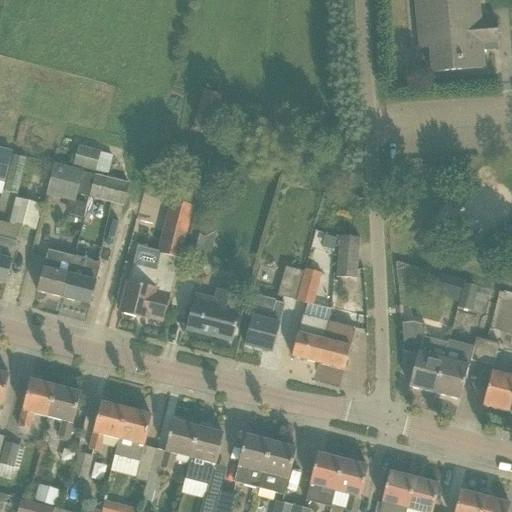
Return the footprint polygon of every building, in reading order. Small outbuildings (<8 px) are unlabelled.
[(432,73),(485,69),(483,44),(498,42),(496,19),(481,21),(478,0),(414,0),(419,48),(429,47),(432,73)] [(210,137),(223,96),(204,90),(191,131),(210,137)] [(95,173),(96,171),(100,153),(100,151),(78,146),(77,151),(73,166),(73,168),(95,173)] [(0,182),(4,183),(12,153),(0,149),(0,182)] [(75,202),(76,195),(88,198),(89,198),(95,175),(55,164),(46,195),(75,202)] [(106,202),(122,206),(127,183),(95,175),(89,198),(106,202)] [(16,198),(9,224),(20,227),(36,231),(43,205),(16,198)] [(178,259),(184,233),(164,228),(158,255),(160,255),(178,259)] [(334,248),(334,234),(319,233),(318,247),(334,248)] [(204,238),(192,235),(187,255),(199,258),(204,238)] [(359,239),(339,237),(337,278),(357,279),(359,239)] [(0,238),(0,282),(6,284),(17,242),(16,242),(0,238)] [(37,292),(63,299),(73,257),(48,250),(37,292)] [(100,264),(90,262),(73,257),(63,299),(89,306),(100,264)] [(163,322),(175,275),(156,270),(134,265),(129,284),(128,284),(121,314),(147,320),(147,319),(163,322)] [(293,302),(301,272),(285,268),(277,298),(293,302)] [(312,306),(320,273),(303,268),(295,302),(307,305),(312,306)] [(464,281),(440,275),(435,293),(434,296),(458,303),(464,281)] [(458,308),(469,311),(475,287),(464,285),(458,308)] [(232,342),(239,314),(243,296),(215,289),(213,300),(194,295),(186,330),(232,342)] [(292,357),(318,364),(329,323),(330,315),(330,311),(312,306),(307,305),(304,317),(302,316),(292,357)] [(254,310),(245,345),(272,353),(282,317),(254,310)] [(344,371),(355,329),(329,323),(318,364),(344,371)] [(425,326),(413,323),(401,324),(403,343),(402,351),(417,355),(409,388),(434,394),(447,344),(422,337),(425,326)] [(447,344),(434,394),(460,401),(470,360),(481,363),(487,341),(476,338),(474,346),(448,340),(447,343),(447,344)] [(493,366),(499,344),(487,341),(481,363),(493,366)] [(511,377),(492,372),(483,407),(508,413),(511,398),(511,377)] [(0,412),(9,376),(0,373),(0,412)] [(33,415),(48,419),(56,388),(30,381),(18,428),(29,431),(33,415)] [(69,441),(81,394),(56,388),(48,419),(62,422),(58,438),(69,441)] [(119,440),(127,410),(101,403),(89,450),(99,453),(104,437),(119,440)] [(144,447),(152,417),(127,410),(119,440),(114,457),(110,472),(135,478),(137,470),(150,473),(156,450),(144,447)] [(191,459),(199,429),(172,422),(165,452),(156,450),(150,473),(142,500),(154,503),(163,470),(172,472),(176,455),(191,459)] [(210,487),(224,435),(199,429),(191,459),(185,480),(210,487)] [(260,490),(271,443),(246,436),(234,483),(260,490)] [(0,461),(0,464),(13,468),(19,447),(5,443),(0,461)] [(283,496),(296,450),(271,443),(260,490),(283,496)] [(41,453),(35,474),(45,477),(51,456),(41,453)] [(72,477),(87,480),(92,457),(78,454),(72,477)] [(335,492),(343,462),(317,455),(305,502),(316,505),(331,509),(335,492)] [(356,511),(368,468),(343,462),(335,492),(350,496),(345,511),(356,511)] [(406,509),(414,480),(389,474),(382,503),(406,509)] [(416,511),(432,511),(439,487),(414,480),(406,509),(416,511)] [(60,491),(39,485),(34,501),(55,507),(60,491)] [(232,511),(237,496),(220,492),(218,498),(219,499),(215,511),(232,511)] [(483,511),(486,499),(460,492),(455,511),(483,511)] [(218,498),(204,495),(199,511),(215,511),(219,499),(218,498)] [(507,511),(510,505),(486,499),(483,511),(507,511)] [(31,511),(34,503),(21,500),(17,511),(31,511)] [(101,511),(100,511),(137,511),(138,509),(104,501),(101,511)] [(289,511),(291,506),(276,502),(274,511),(289,511)]
